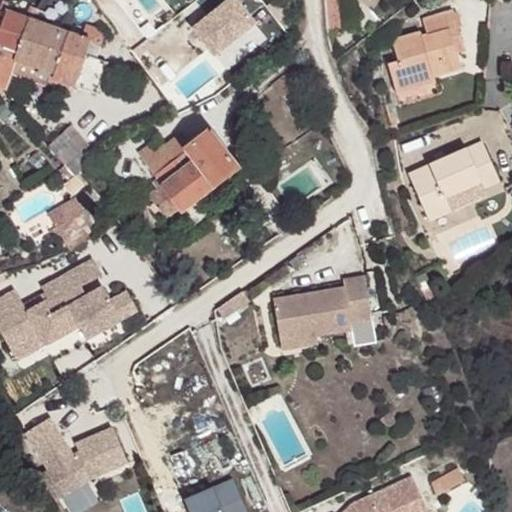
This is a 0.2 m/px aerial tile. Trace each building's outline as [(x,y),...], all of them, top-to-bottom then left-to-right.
[(325,0),(328,24),(339,23),(337,0),(325,0)] [(434,78),(436,78),(464,69),(458,54),(468,51),(456,12),(424,23),(428,37),(425,39),(424,34),(393,45),(399,62),(389,67),(397,89),(430,79),(428,75),(433,74),(434,78)] [(45,17),(37,14),(30,24),(41,27),(45,17)] [(15,64),(30,24),(7,16),(6,18),(0,16),(0,91),(3,93),(11,75),(15,64)] [(339,23),(328,24),(329,36),(340,35),(339,23)] [(41,27),(30,24),(15,64),(51,76),(77,86),(79,86),(87,61),(92,48),(92,47),(82,43),(41,27)] [(86,30),(82,43),(92,47),(92,48),(101,51),(105,38),(86,30)] [(79,86),(77,86),(75,91),(99,98),(108,68),(87,61),(79,86)] [(51,76),(15,64),(11,75),(47,88),(49,82),(51,76)] [(439,85),(436,78),(434,78),(433,74),(428,75),(430,79),(397,89),(399,97),(439,85)] [(77,86),(51,76),(49,82),(75,91),(77,86)] [(290,76),(273,92),(284,104),(301,88),(290,76)] [(273,101),(267,92),(231,120),(238,128),(273,101)] [(78,179),(97,160),(98,159),(70,130),(50,150),(67,168),(78,179)] [(164,190),(179,210),(182,214),(237,171),(209,135),(190,150),(175,161),(166,150),(158,157),(150,149),(139,157),(158,183),(164,190)] [(175,161),(190,150),(180,139),(166,150),(175,161)] [(482,185),(485,192),(503,184),(484,144),(411,177),(432,224),(454,214),(449,201),(469,191),(482,185)] [(72,184),(78,179),(67,168),(62,173),(72,184)] [(153,186),(159,193),(164,190),(158,183),(153,186)] [(472,198),(485,192),(482,185),(469,191),(472,198)] [(165,221),(179,210),(164,190),(159,193),(150,201),(165,221)] [(474,204),(472,198),(469,191),(449,201),(454,214),(474,204)] [(84,228),(92,221),(77,205),(63,217),(68,221),(71,219),(72,221),(65,226),(74,236),(80,231),(75,226),(80,223),(84,228)] [(80,244),(74,236),(63,244),(69,251),(80,244)] [(17,296),(0,305),(0,333),(17,365),(46,349),(47,350),(79,332),(86,345),(137,317),(128,299),(112,308),(104,294),(109,292),(95,266),(45,293),(48,300),(52,307),(29,318),(25,311),(17,296)] [(272,303),(279,346),(315,339),(349,334),(347,326),(370,323),(362,281),(340,285),(341,293),(272,303)] [(239,298),(227,306),(234,316),(246,308),(239,298)] [(25,311),(29,318),(52,307),(48,300),(25,311)] [(227,306),(214,315),(221,325),(234,316),(227,306)] [(315,339),(279,346),(280,354),(317,347),(315,339)] [(393,433),(392,422),(382,423),(384,434),(387,437),(391,436),(393,433)] [(46,427),(23,443),(47,479),(42,483),(58,507),(86,487),(124,468),(108,435),(74,453),(78,460),(81,466),(74,469),(70,464),(46,427)] [(78,460),(70,464),(74,469),(81,466),(78,460)] [(415,511),(405,487),(348,511),(415,511)]
